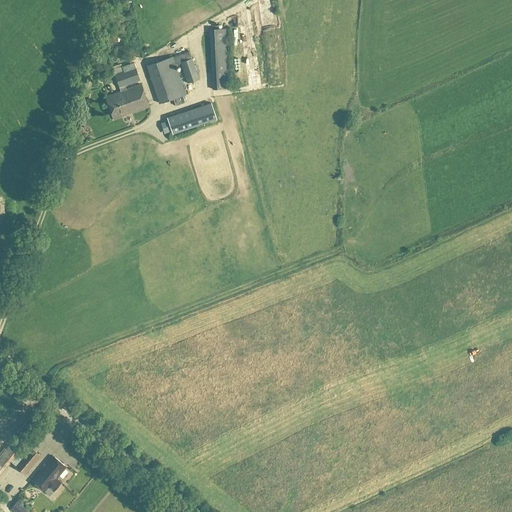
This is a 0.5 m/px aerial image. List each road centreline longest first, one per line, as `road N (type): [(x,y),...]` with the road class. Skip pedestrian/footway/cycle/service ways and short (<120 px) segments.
road 1 (track): [(511,126),(420,160),(392,179),(345,247),(51,363),(35,379)]
road 2 (tertiary): [(192,511),(47,389)]
road 3 (unclassified): [(64,163),(0,330)]
road 4 (track): [(103,0),(64,163)]
